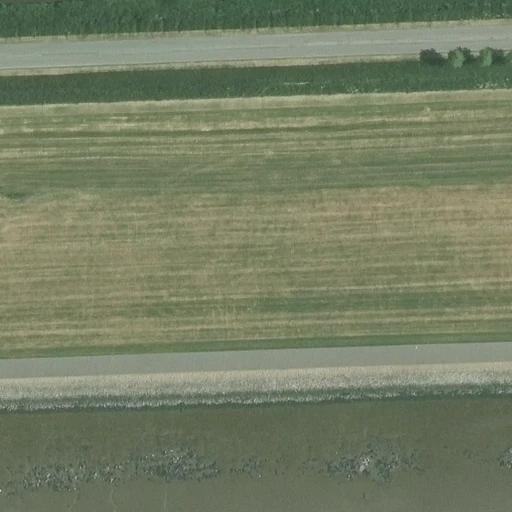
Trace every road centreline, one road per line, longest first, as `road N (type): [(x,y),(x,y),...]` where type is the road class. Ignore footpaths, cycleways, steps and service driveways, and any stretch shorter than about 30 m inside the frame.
road 1 (residential): [(511,34),(0,55)]
road 2 (track): [(511,353),(0,372)]
